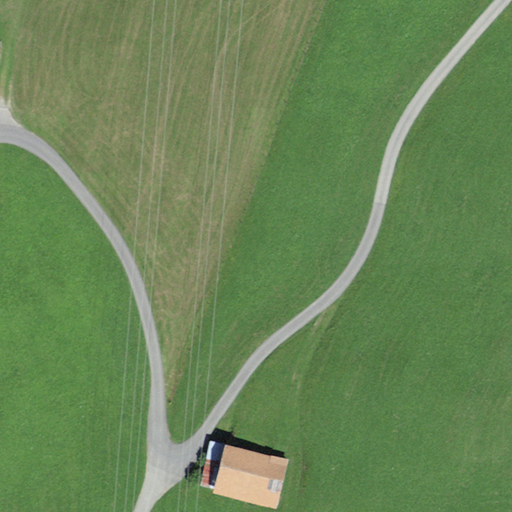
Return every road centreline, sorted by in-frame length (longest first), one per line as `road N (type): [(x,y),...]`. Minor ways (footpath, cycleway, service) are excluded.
road 1 (track): [(503,0),(400,133),(372,234),(349,275),(255,360),(197,441),(162,473),(143,511)]
road 2 (track): [(162,473),(156,357),(128,259),(61,166),(34,145),(0,135)]
